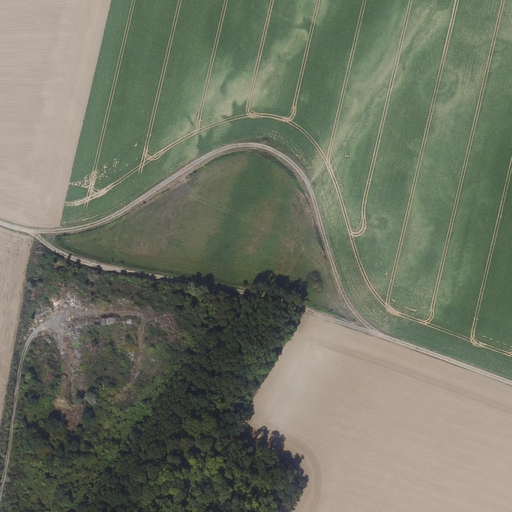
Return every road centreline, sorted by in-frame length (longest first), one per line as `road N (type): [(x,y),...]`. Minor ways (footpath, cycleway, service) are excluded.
road 1 (track): [(0,224),(27,232),(69,229),(105,218),(215,149),(264,145),(301,174),(349,306),(390,341),(511,383)]
road 2 (track): [(390,341),(272,297),(95,268),(42,247),(27,232)]
road 3 (track): [(0,485),(22,351),(36,332),(56,328)]
